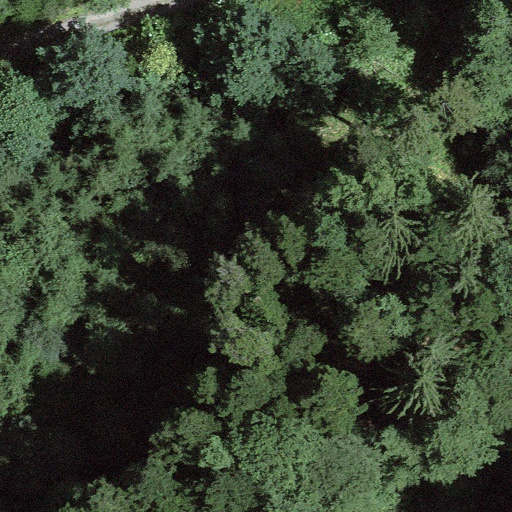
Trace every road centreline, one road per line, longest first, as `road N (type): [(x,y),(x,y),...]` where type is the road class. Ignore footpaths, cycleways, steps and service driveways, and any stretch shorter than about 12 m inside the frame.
road 1 (track): [(291,0),(269,27),(0,210)]
road 2 (track): [(175,0),(0,62)]
